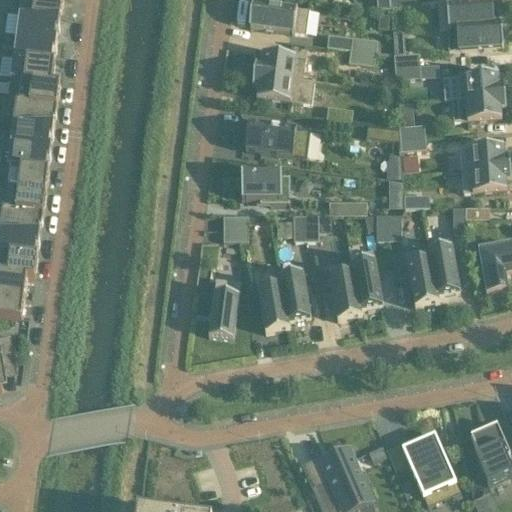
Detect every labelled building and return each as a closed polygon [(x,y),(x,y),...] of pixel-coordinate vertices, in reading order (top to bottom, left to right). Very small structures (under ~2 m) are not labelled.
[(63,0),(61,0),(21,0),(19,17),(60,23),(63,0)] [(382,0),(376,0),(377,12),(390,14),(389,1),(382,0)] [(416,11),(414,0),(393,0),(390,0),(390,13),(416,11)] [(494,29),(494,27),(492,5),(437,9),(439,34),(447,34),(447,32),(494,29)] [(309,14),(252,7),(249,31),(306,39),(309,14)] [(7,17),(5,36),(17,38),(17,39),(55,44),(55,43),(56,35),(59,35),(60,23),(19,17),(19,18),(7,17)] [(388,20),(379,19),(377,32),(386,33),(388,20)] [(502,27),(494,27),(494,29),(447,32),(447,34),(449,56),(503,52),(502,27)] [(58,43),(55,43),(55,44),(17,39),(14,60),(52,65),(53,64),(54,56),(56,56),(58,43)] [(352,42),(351,55),(376,58),(377,46),(352,42)] [(351,55),(349,67),(374,71),(376,58),(351,55)] [(255,67),(254,79),(303,85),(303,84),(305,62),(262,57),(261,67),(255,67)] [(394,60),(395,72),(420,70),(419,58),(394,60)] [(1,59),(0,70),(0,79),(11,80),(11,83),(12,83),(12,82),(52,87),(52,86),(55,65),(53,64),(52,65),(14,60),(14,61),(1,59)] [(421,83),(420,70),(395,72),(396,85),(421,83)] [(451,104),(505,100),(504,88),(499,88),(498,78),(443,82),(444,105),(451,105),(451,104)] [(303,85),(254,79),(253,91),(258,92),(256,102),(312,109),(315,85),(303,84),(303,85)] [(57,109),(60,87),(52,86),(52,87),(12,82),(12,83),(9,104),(16,105),(16,104),(57,109)] [(506,113),(505,100),(451,104),(451,105),(453,127),(502,123),(501,113),(506,113)] [(16,104),(16,105),(13,125),(52,131),(52,129),(53,121),(55,122),(57,109),(16,104)] [(326,124),(351,128),(353,115),(328,111),(326,124)] [(13,125),(10,146),(10,147),(49,152),(49,151),(50,143),(53,143),(54,130),(52,129),(52,131),(13,125)] [(305,163),(309,135),(248,127),(245,156),(305,163)] [(400,147),(400,144),(399,134),(367,130),(365,143),(400,147)] [(399,134),(400,144),(425,142),(424,130),(399,132),(399,134)] [(426,154),(425,142),(400,144),(400,147),(401,156),(426,154)] [(4,145),(1,167),(47,173),(47,172),(48,164),(50,164),(52,151),(49,151),(49,152),(10,147),(10,146),(4,145)] [(460,153),(461,176),(510,172),(510,160),(504,160),(504,150),(460,153)] [(405,176),(420,175),(420,159),(404,160),(405,176)] [(1,167),(0,172),(0,189),(46,195),(49,173),(47,172),(47,173),(1,167)] [(511,184),(510,172),(461,176),(463,199),(507,195),(506,185),(511,184)] [(290,203),(290,185),(289,185),(289,180),(241,180),(241,204),(260,204),(260,207),(269,207),(269,208),(289,207),(289,203),(290,203)] [(43,217),(46,195),(0,189),(0,211),(2,212),(2,211),(43,217)] [(404,201),(404,213),(430,213),(429,200),(404,201)] [(366,220),(366,207),(341,207),(341,220),(366,220)] [(2,212),(0,229),(0,232),(38,238),(38,237),(39,228),(42,229),(43,217),(2,211),(2,212)] [(465,213),(453,213),(453,238),(465,238),(465,213)] [(466,225),(489,225),(489,213),(465,213),(466,225)] [(376,246),(389,246),(389,220),(376,220),(376,246)] [(401,220),(389,220),(389,246),(402,246),(401,220)] [(223,222),(223,234),(249,234),(249,221),(223,222)] [(294,246),(307,246),(306,221),(294,221),(294,246)] [(318,221),(306,221),(307,246),(319,246),(318,221)] [(0,254),(35,259),(36,258),(37,250),(39,250),(40,237),(38,237),(38,238),(0,232),(0,254)] [(249,234),(223,234),(224,247),(249,247),(249,234)] [(437,300),(438,300),(460,296),(451,243),(427,247),(428,254),(437,300)] [(509,294),(506,280),(511,278),(511,249),(498,252),(498,249),(478,253),(486,298),(509,294)] [(0,254),(0,276),(27,280),(35,281),(38,258),(36,258),(35,259),(0,254)] [(437,300),(428,254),(405,258),(415,312),(440,308),(438,300),(437,300)] [(359,313),(361,313),(383,309),(373,255),(348,259),(349,267),(351,267),(359,313)] [(351,267),(349,267),(328,271),(338,325),(362,321),(361,313),(359,313),(351,267)] [(0,297),(24,301),(27,280),(0,276),(0,297)] [(303,277),(280,281),(287,326),(289,326),(311,322),(303,277)] [(287,326),(280,281),(256,285),(265,338),(290,334),(289,326),(287,326)] [(216,284),(208,341),(233,344),(240,287),(216,284)] [(0,320),(21,323),(24,301),(0,297),(0,320)] [(16,370),(10,340),(0,341),(0,395),(2,395),(0,381),(6,380),(4,372),(16,370)] [(474,460),(487,489),(511,478),(511,473),(507,463),(511,461),(497,429),(471,440),(478,458),(474,460)] [(402,453),(408,467),(428,511),(460,497),(435,439),(413,449),(402,453)] [(373,468),(388,462),(383,450),(368,457),(373,468)] [(329,484),(311,492),(320,511),(353,511),(371,504),(359,477),(349,455),(334,462),(322,467),(329,484)] [(255,466),(237,470),(243,499),(261,496),(255,466)] [(476,503),(479,511),(498,511),(493,497),(476,503)]
